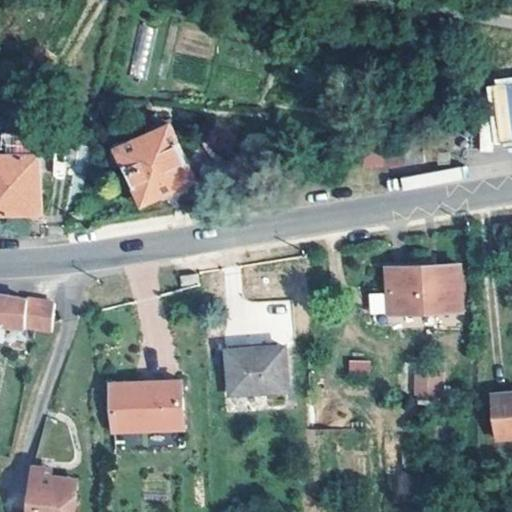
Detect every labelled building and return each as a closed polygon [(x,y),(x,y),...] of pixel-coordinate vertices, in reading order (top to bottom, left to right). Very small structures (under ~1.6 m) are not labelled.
[(138,73),(148,74),(155,27),(144,26),(138,73)] [(172,125),(119,149),(144,204),(197,180),(172,125)] [(8,133),(8,136),(6,149),(38,152),(39,144),(40,137),(8,133)] [(403,135),(405,163),(425,162),(424,134),(403,135)] [(385,165),(405,163),(403,135),(383,137),(385,165)] [(365,166),(385,165),(383,137),(364,139),(365,166)] [(41,154),(0,155),(0,212),(43,212),(41,154)] [(198,270),(181,273),(182,283),(200,281),(198,270)] [(454,319),(454,277),(386,277),(385,319),(454,319)] [(0,328),(34,332),(39,302),(1,294),(0,293),(0,328)] [(34,332),(51,335),(53,326),(57,305),(39,302),(34,332)] [(233,392),(288,389),(286,347),(231,349),(233,392)] [(370,375),(371,360),(348,359),(348,375),(370,375)] [(186,428),(185,381),(115,384),(117,431),(186,428)] [(432,404),(434,383),(409,381),(407,401),(432,404)] [(511,392),(490,395),(494,441),(511,438),(511,392)] [(73,511),(77,511),(79,496),(74,495),(67,485),(68,477),(55,476),(44,474),(45,466),(36,465),(30,511),(73,511)] [(44,474),(55,476),(56,468),(45,466),(44,474)] [(74,495),(79,496),(81,479),(68,477),(67,485),(74,495)]
